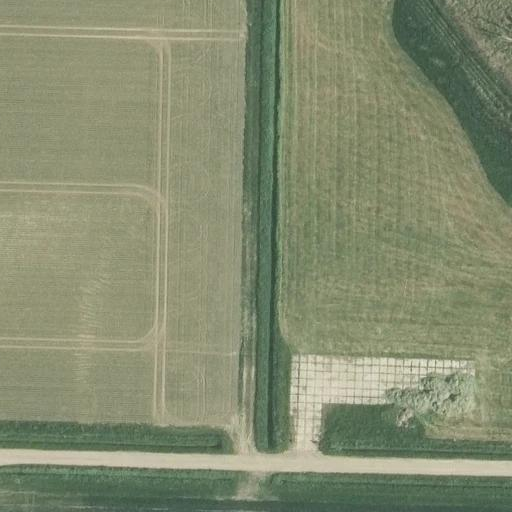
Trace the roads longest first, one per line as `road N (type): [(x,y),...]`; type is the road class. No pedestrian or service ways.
road 1 (track): [(0,457),(511,469)]
road 2 (track): [(245,463),(256,0)]
